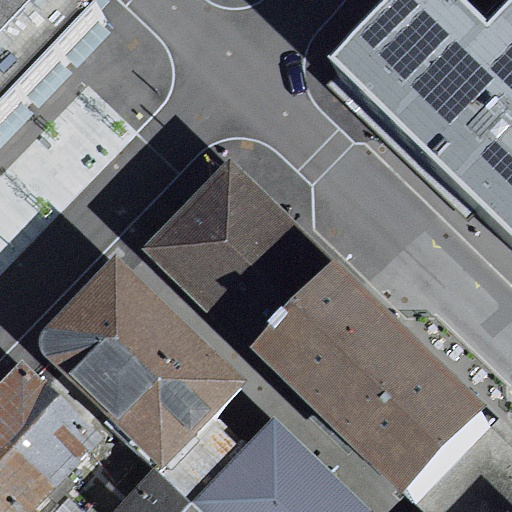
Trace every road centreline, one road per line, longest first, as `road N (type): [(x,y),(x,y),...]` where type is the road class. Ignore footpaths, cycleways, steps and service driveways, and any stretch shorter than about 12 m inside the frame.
road 1 (residential): [(238,69),(511,344)]
road 2 (tertiary): [(0,325),(238,69)]
